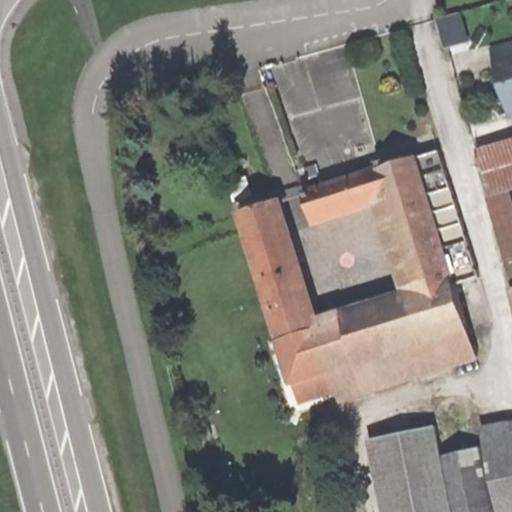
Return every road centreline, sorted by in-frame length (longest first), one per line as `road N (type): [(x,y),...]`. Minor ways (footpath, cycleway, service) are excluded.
road 1 (unclassified): [(386,0),(143,45),(96,95),(92,132),(102,186),(175,511)]
road 2 (primary): [(101,511),(0,104)]
road 3 (primary): [(0,337),(44,511)]
